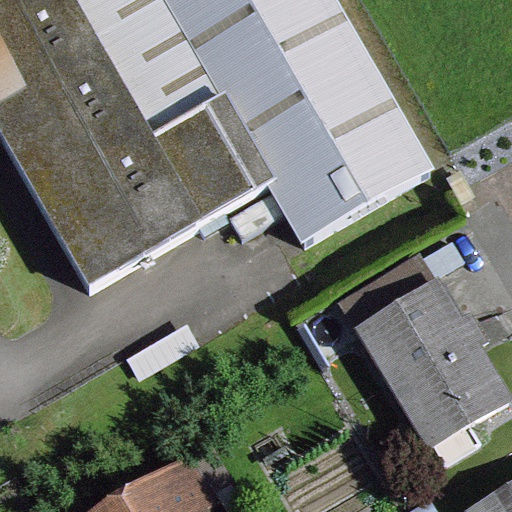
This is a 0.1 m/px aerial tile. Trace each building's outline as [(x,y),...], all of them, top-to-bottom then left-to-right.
[(324,0),(0,0),(0,137),(91,297),(275,193),(309,252),(429,184),(324,0)] [(431,260),(387,289),(400,309),(444,280),(431,260)] [(511,406),(449,300),(366,349),(435,465),(511,419),(511,406)] [(210,511),(193,484),(146,511),(210,511)] [(511,511),(511,502),(494,511),(511,511)]
